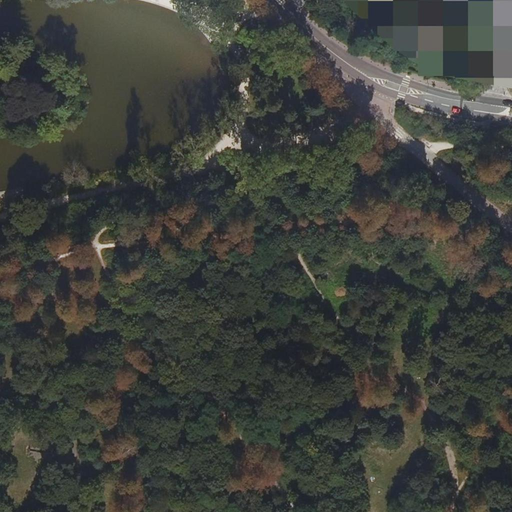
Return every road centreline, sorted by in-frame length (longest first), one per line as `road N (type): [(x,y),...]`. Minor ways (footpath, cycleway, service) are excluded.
road 1 (tertiary): [(511,113),(370,77),(279,0)]
road 2 (track): [(200,163),(0,218)]
road 3 (track): [(373,110),(316,140),(200,163)]
road 4 (track): [(178,0),(210,18),(235,55),(240,86),(230,151)]
